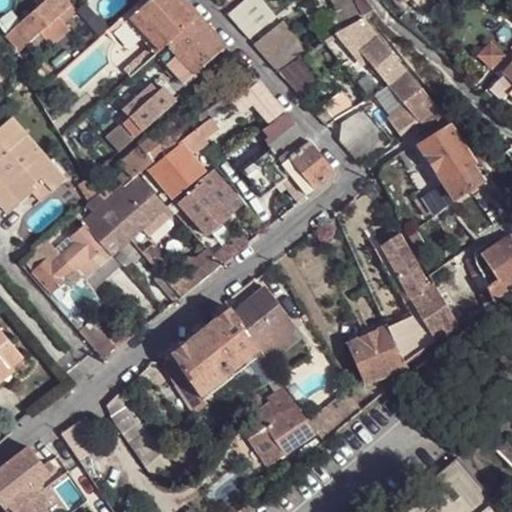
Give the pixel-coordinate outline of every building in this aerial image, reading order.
[(44,0),(13,29),(8,34),(15,43),(17,41),(21,45),(24,42),(27,45),(42,31),(52,43),(71,27),(65,21),(70,16),(65,11),(60,5),(64,2),(61,0),(44,0)] [(69,0),(61,0),(64,2),(60,5),(65,11),(70,16),(77,10),(71,3),(69,0)] [(149,0),(139,0),(128,10),(133,16),(149,0)] [(169,43),(200,15),(187,0),(149,0),(133,16),(157,44),(162,49),(169,43)] [(246,37),(274,14),(261,0),(243,0),(226,15),(246,37)] [(351,26),(361,19),(353,0),(352,0),(346,4),(341,7),(351,26)] [(414,0),(428,14),(440,8),(433,0),(414,0)] [(351,26),(341,7),(339,1),(326,9),(333,21),(318,31),(324,44),(331,38),(351,26)] [(128,10),(123,14),(151,46),(152,49),(157,44),(133,16),(128,10)] [(195,73),(227,45),(200,15),(169,43),(172,48),(160,58),(182,84),(195,73)] [(351,26),(331,38),(350,62),(361,53),(377,39),(361,19),(351,26)] [(285,20),(256,44),(279,70),(306,54),(309,53),(285,20)] [(377,39),(361,53),(369,64),(389,88),(407,73),(377,39)] [(17,41),(15,43),(22,50),(27,45),(24,42),(21,45),(17,41)] [(508,55),(493,41),(479,56),(494,70),(508,55)] [(157,53),(162,49),(157,44),(152,49),(157,53)] [(125,69),(131,76),(157,53),(152,49),(151,46),(125,69)] [(361,53),(350,62),(360,73),(369,64),(361,53)] [(279,70),(303,97),(323,81),(306,54),(279,70)] [(214,78),(233,101),(252,86),(259,80),(238,58),(214,78)] [(407,73),(389,88),(408,111),(425,128),(443,115),(436,104),(432,104),(407,73)] [(259,80),(252,86),(261,97),(252,104),(270,124),(286,112),(259,80)] [(252,86),(233,101),(241,112),(252,104),(261,97),(252,86)] [(177,101),(165,87),(123,123),(136,137),(177,101)] [(343,94),(312,113),(325,127),(355,107),(343,94)] [(210,119),(226,106),(221,100),(196,117),(202,125),(210,119)] [(121,147),(130,139),(101,105),(91,114),(121,147)] [(359,166),(392,144),(364,111),(342,124),(338,141),(359,166)] [(408,111),(397,119),(411,138),(425,128),(408,111)] [(270,124),(263,130),(273,142),(295,123),(286,112),(270,124)] [(202,125),(179,144),(191,159),(206,146),(202,142),(218,129),(210,119),(202,125)] [(397,119),(384,127),(398,147),(411,138),(397,119)] [(8,120),(0,127),(0,184),(19,204),(35,190),(31,186),(36,182),(48,195),(61,183),(24,138),(8,120)] [(184,136),(171,120),(163,127),(175,143),(184,136)] [(307,138),(295,123),(273,142),(268,147),(271,149),(280,160),(288,154),(307,138)] [(132,180),(175,143),(163,127),(120,166),(121,167),(125,172),(132,180)] [(448,128),(419,148),(441,182),(453,201),(480,184),(470,167),(472,164),(448,128)] [(316,188),(336,172),(311,142),(291,158),(292,159),(316,188)] [(175,199),(204,175),(191,159),(179,144),(148,168),(175,199)] [(280,160),(271,149),(243,173),(262,198),(282,182),(292,174),(288,169),(284,173),(281,169),(284,166),(280,160)] [(409,174),(420,168),(409,150),(398,156),(409,174)] [(292,159),(291,158),(288,154),(280,160),(284,166),(292,159)] [(308,194),(316,188),(292,159),(284,166),(281,169),(284,173),(288,169),(292,174),(308,194)] [(125,184),(127,186),(133,181),(132,180),(125,172),(124,173),(119,177),(125,184)] [(219,206),(233,194),(214,172),(199,183),(201,186),(219,206)] [(292,174),(282,182),(298,203),(308,194),(292,174)] [(120,192),(127,198),(144,183),(138,177),(133,181),(127,186),(126,186),(120,192)] [(88,178),(80,183),(91,201),(95,198),(98,194),(89,179),(88,178)] [(36,182),(31,186),(35,190),(44,199),(48,195),(36,182)] [(453,201),(441,182),(433,187),(446,206),(453,201)] [(127,198),(148,223),(167,206),(144,183),(127,198)] [(0,206),(8,215),(19,204),(0,184),(0,206)] [(180,203),(198,223),(216,208),(219,206),(201,186),(180,203)] [(423,189),(414,196),(429,216),(437,210),(423,189)] [(95,198),(103,207),(120,192),(118,190),(107,200),(100,193),(98,194),(95,198)] [(127,198),(120,192),(103,207),(109,214),(127,198)] [(223,210),(221,212),(223,215),(234,227),(251,213),(233,194),(219,206),(223,210)] [(84,224),(103,207),(95,198),(91,201),(87,204),(93,211),(86,217),(79,211),(76,214),(84,224)] [(131,238),(148,223),(127,198),(109,214),(131,238)] [(109,214),(103,207),(84,224),(86,226),(91,230),(109,214)] [(216,208),(198,223),(204,230),(223,215),(221,212),(220,212),(216,208)] [(113,255),(131,238),(109,214),(91,230),(104,246),(113,255)] [(91,257),(104,246),(91,230),(86,226),(73,238),(77,242),(90,256),(91,257)] [(421,230),(412,236),(419,247),(428,241),(421,230)] [(236,252),(249,241),(243,231),(229,241),(236,252)] [(411,297),(430,285),(402,233),(382,245),(411,297)] [(480,251),(481,254),(508,237),(506,233),(480,251)] [(504,286),(511,281),(511,241),(508,237),(481,254),(500,280),(504,286)] [(49,238),(24,261),(35,271),(48,259),(59,250),(49,238)] [(63,254),(76,269),(80,264),(90,256),(77,242),(63,254)] [(113,255),(104,246),(91,257),(90,256),(80,264),(89,275),(113,255)] [(184,256),(180,258),(201,282),(223,264),(208,249),(198,258),(184,256)] [(63,254),(59,250),(48,259),(52,264),(63,254)] [(500,280),(481,254),(480,251),(476,254),(478,266),(489,289),(500,280)] [(76,269),(63,254),(52,264),(65,279),(76,269)] [(93,288),(120,264),(113,255),(89,275),(84,279),(85,279),(93,288)] [(161,272),(163,275),(173,266),(173,265),(166,257),(156,266),(161,272)] [(183,297),(201,282),(180,258),(173,265),(173,266),(178,272),(168,280),(183,297)] [(35,271),(52,291),(54,290),(66,279),(65,279),(52,264),(48,259),(35,271)] [(80,264),(76,269),(84,279),(89,275),(80,264)] [(66,279),(54,290),(61,299),(85,279),(84,279),(76,269),(65,279),(66,279)] [(177,301),(183,297),(168,280),(163,275),(161,272),(156,278),(177,301)] [(504,286),(500,280),(489,289),(494,303),(510,293),(504,286)] [(437,342),(460,325),(435,282),(430,285),(411,297),(420,312),(437,342)] [(291,323),(264,288),(234,312),(259,349),(275,336),(291,323)] [(159,315),(164,312),(160,306),(155,310),(159,315)] [(232,309),(174,354),(201,395),(202,394),(259,349),(234,312),(232,309)] [(420,312),(386,327),(404,366),(406,365),(437,342),(420,312)] [(93,319),(80,330),(106,359),(135,335),(126,325),(110,338),(93,319)] [(291,323),(275,336),(286,348),(301,335),(291,323)] [(351,345),(368,383),(404,366),(386,327),(351,345)] [(0,368),(7,362),(9,364),(21,352),(0,329),(0,368)] [(275,336),(259,349),(267,363),(286,348),(275,336)] [(196,413),(208,403),(202,394),(201,395),(174,354),(164,362),(163,363),(196,413)] [(274,376),(263,359),(250,367),(256,376),(262,372),(267,380),(274,376)] [(269,465),(316,433),(308,423),(297,406),(291,396),(288,392),(285,388),(272,396),(275,401),(250,419),(253,425),(258,431),(250,437),(269,465)] [(322,443),(363,410),(350,391),(308,423),(316,433),(322,443)] [(172,465),(121,394),(107,409),(108,414),(154,478),(172,465)] [(250,437),(258,431),(253,425),(245,430),(250,437)] [(0,503),(0,504),(5,509),(8,507),(11,511),(36,511),(49,502),(37,487),(52,475),(30,447),(0,471),(0,503)] [(500,511),(487,497),(480,488),(457,461),(396,511),(500,511)] [(69,511),(71,511),(99,496),(81,465),(52,482),(69,511)] [(484,484),(480,488),(487,497),(492,493),(484,484)]
